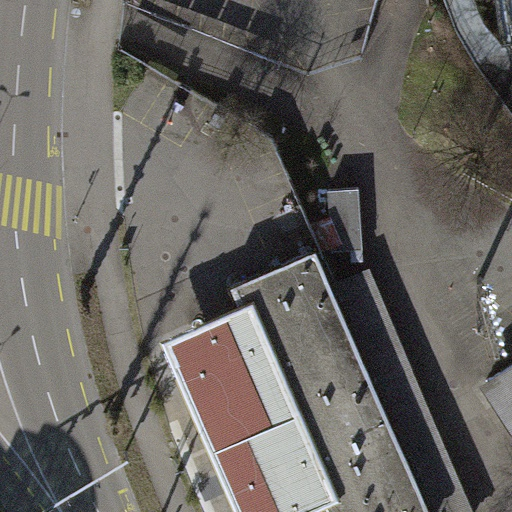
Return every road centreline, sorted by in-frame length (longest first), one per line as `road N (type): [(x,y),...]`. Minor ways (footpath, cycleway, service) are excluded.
road 1 (secondary): [(13,277),(11,196),(27,0)]
road 2 (secondary): [(55,505),(13,277)]
